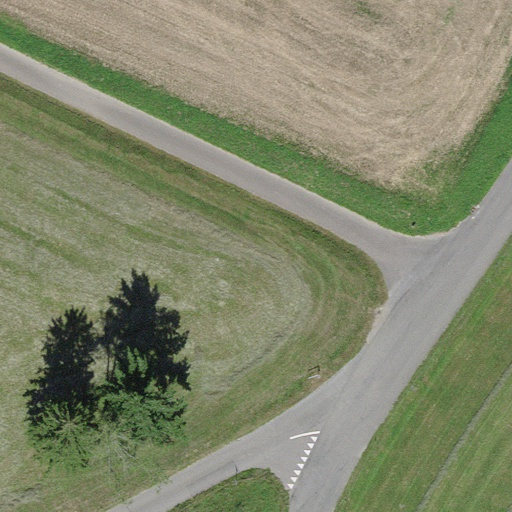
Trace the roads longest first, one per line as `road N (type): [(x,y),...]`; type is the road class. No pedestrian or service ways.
road 1 (track): [(0,57),(458,276)]
road 2 (residential): [(511,198),(357,411)]
road 3 (residential): [(357,411),(139,511)]
